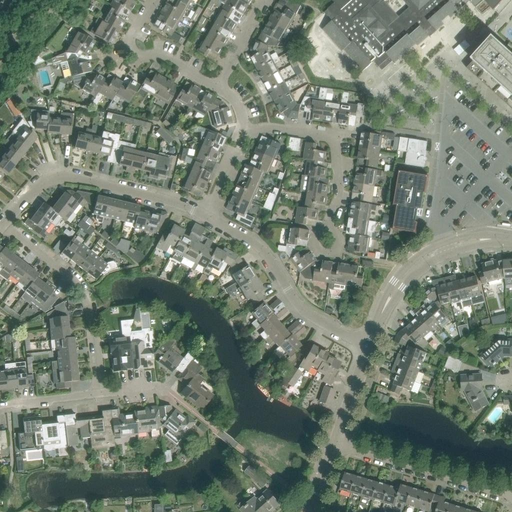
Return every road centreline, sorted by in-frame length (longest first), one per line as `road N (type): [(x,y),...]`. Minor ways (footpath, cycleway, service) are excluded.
road 1 (residential): [(207,215),(66,174),(39,183),(2,224)]
road 2 (residential): [(100,393),(90,301),(2,224)]
road 3 (residential): [(365,344),(301,309),(265,258),(207,215)]
road 4 (unclassified): [(365,344),(390,295),(423,259),(464,241),(511,241)]
road 5 (residential): [(334,444),(511,495)]
road 6 (residential): [(327,231),(339,181),(337,142),(327,134),(249,130)]
